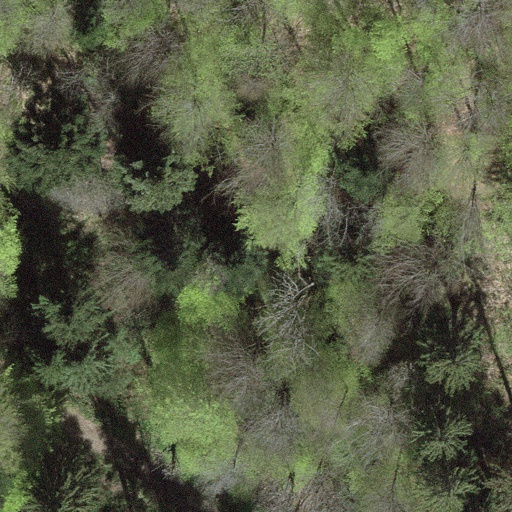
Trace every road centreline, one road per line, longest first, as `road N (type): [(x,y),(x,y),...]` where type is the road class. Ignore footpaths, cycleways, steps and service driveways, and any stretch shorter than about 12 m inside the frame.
road 1 (track): [(511,201),(377,201),(47,154),(0,158)]
road 2 (track): [(0,370),(212,511)]
